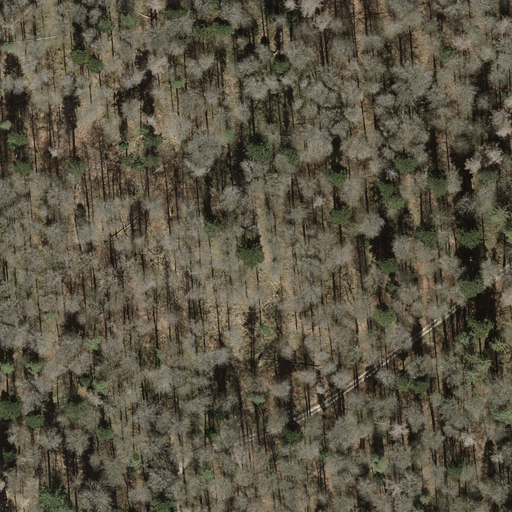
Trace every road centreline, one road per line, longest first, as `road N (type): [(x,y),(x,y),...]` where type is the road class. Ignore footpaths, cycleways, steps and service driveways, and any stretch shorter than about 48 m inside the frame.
road 1 (track): [(180,511),(174,496),(181,473),(201,445),(282,429),(511,269)]
road 2 (track): [(158,511),(76,444),(0,414)]
